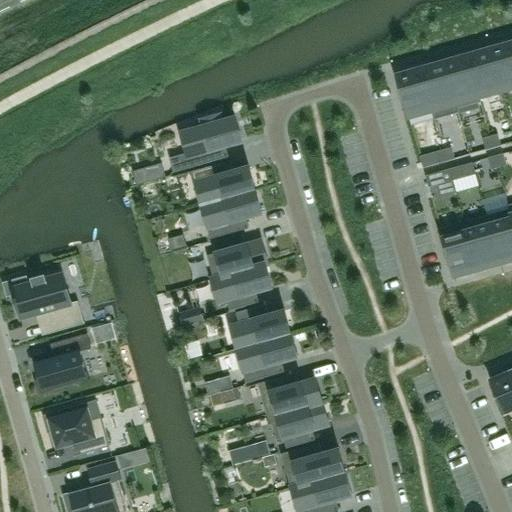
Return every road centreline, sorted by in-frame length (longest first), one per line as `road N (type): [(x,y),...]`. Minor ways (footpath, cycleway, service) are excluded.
road 1 (residential): [(498,511),(435,352),(355,83),(270,108),(390,511)]
road 2 (residential): [(45,511),(0,355)]
